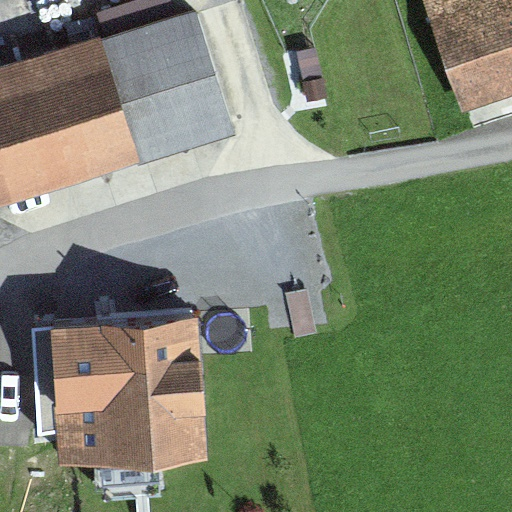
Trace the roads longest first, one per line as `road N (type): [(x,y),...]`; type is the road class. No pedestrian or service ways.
road 1 (track): [(283,179),(56,253),(0,296)]
road 2 (track): [(511,140),(283,179)]
